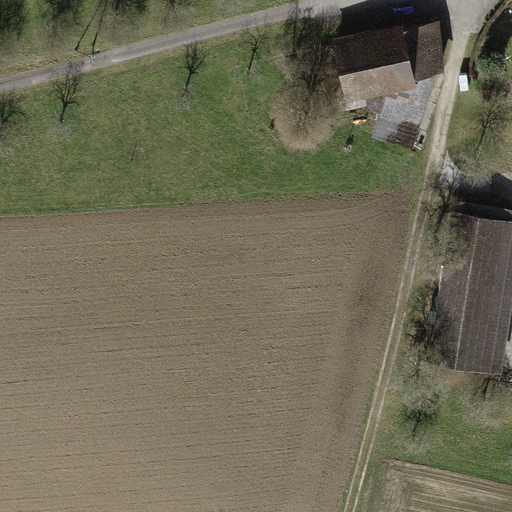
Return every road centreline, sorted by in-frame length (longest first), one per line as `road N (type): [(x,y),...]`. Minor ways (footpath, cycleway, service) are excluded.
road 1 (track): [(482,0),(346,511)]
road 2 (track): [(0,89),(404,0)]
